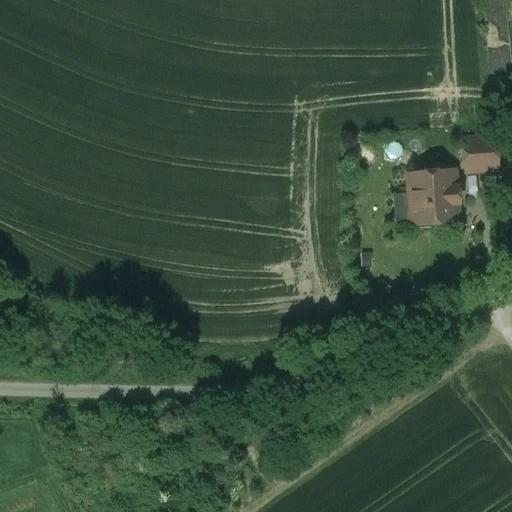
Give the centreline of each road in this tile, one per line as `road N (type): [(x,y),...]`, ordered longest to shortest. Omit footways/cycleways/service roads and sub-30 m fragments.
road 1 (unclassified): [(0,391),(270,390),(341,374),(492,309)]
road 2 (track): [(511,336),(486,344),(250,511)]
